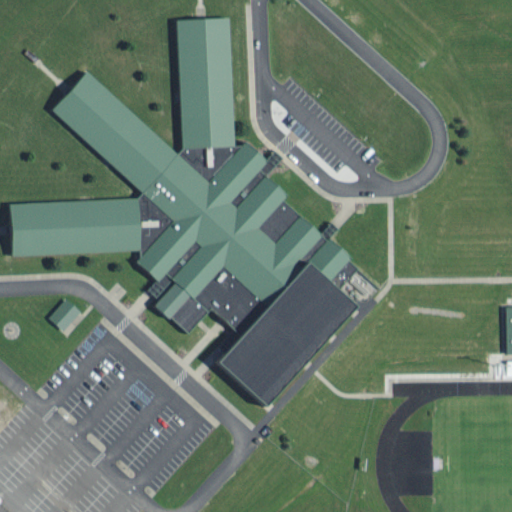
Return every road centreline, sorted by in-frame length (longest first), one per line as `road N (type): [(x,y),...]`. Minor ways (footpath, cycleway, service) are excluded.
road 1 (residential): [(0,367),(168,511),(196,502),(227,466),(237,433),(221,408),(85,293),(61,284),(0,288)]
road 2 (residential): [(310,0),(418,97),(438,126),(440,144),(426,173),(388,188),(321,179),(267,126),(256,0)]
